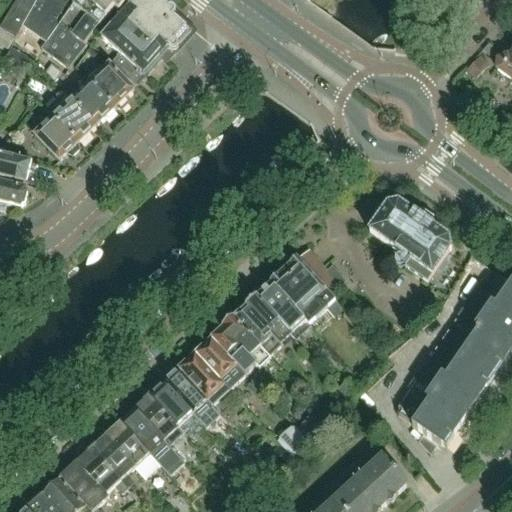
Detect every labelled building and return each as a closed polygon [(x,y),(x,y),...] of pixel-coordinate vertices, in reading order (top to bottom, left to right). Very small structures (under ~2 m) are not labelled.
[(18,0),(12,11),(27,21),(30,16),(40,0),(18,0)] [(35,36),(59,0),(40,0),(30,16),(27,21),(23,28),(35,36)] [(76,0),(59,0),(35,36),(47,43),(73,5),(76,0)] [(118,13),(129,0),(76,0),(73,5),(47,43),(42,50),(68,70),(87,47),(86,45),(113,11),(117,14),(118,13)] [(149,29),(166,10),(155,0),(129,0),(118,13),(120,14),(126,6),(129,8),(102,40),(120,56),(148,26),(149,29)] [(192,33),(166,10),(149,29),(162,40),(164,38),(178,48),(179,48),(192,33)] [(23,28),(27,21),(12,11),(0,30),(0,32),(15,41),(23,28)] [(168,59),(178,48),(164,38),(162,40),(149,29),(148,26),(120,56),(145,79),(163,59),(167,63),(169,61),(168,59)] [(90,50),(86,55),(94,62),(99,57),(90,50)] [(12,51),(4,65),(21,74),(29,60),(12,51)] [(511,54),(508,61),(506,60),(498,63),(497,72),(510,81),(511,83),(511,54)] [(52,68),(45,77),(55,85),(62,75),(52,68)] [(134,94),(109,68),(90,86),(115,112),(116,111),(121,113),(128,107),(127,106),(126,101),(134,94)] [(115,112),(90,86),(72,103),(97,129),(115,112)] [(97,129),(72,103),(65,96),(46,113),(53,121),(78,147),(97,129)] [(78,147),(53,121),(35,139),(60,165),(68,158),(72,159),(73,160),(80,153),(79,152),(78,148),(78,147)] [(27,185),(32,166),(0,156),(0,180),(1,181),(26,187),(27,185)] [(25,206),(28,196),(25,191),(0,185),(0,183),(1,181),(0,180),(0,213),(5,215),(7,207),(21,210),(25,206)] [(376,223),(368,234),(412,266),(408,271),(429,285),(452,253),(451,241),(434,230),(434,221),(424,214),(415,216),(399,204),(388,207),(386,209),(380,209),(374,217),(376,223)] [(308,252),(297,262),(329,296),(343,283),(332,270),(328,274),(308,252)] [(277,281),(271,286),(308,327),(314,322),(335,303),(329,296),(297,262),(289,269),(290,269),(277,281)] [(511,286),(511,287),(495,275),(493,273),(443,344),(496,382),(511,358),(511,286)] [(257,300),(256,301),(288,336),(290,337),(296,344),(311,330),(308,327),(271,286),(268,289),(269,289),(261,296),(259,298),(257,300)] [(236,320),(234,321),(270,360),(271,358),(281,349),(279,347),(290,337),(288,336),(256,301),(257,300),(256,300),(244,311),(245,311),(236,320)] [(216,337),(214,339),(248,375),(256,368),(260,372),(271,361),(270,360),(234,321),(232,322),(232,323),(225,329),(224,329),(223,330),(223,331),(216,337)] [(197,355),(196,355),(230,392),(245,378),(211,342),(203,349),(201,351),(197,355)] [(447,452),(468,422),(468,423),(472,418),(475,413),(474,412),(496,382),(443,344),(397,410),(398,418),(413,429),(412,430),(423,438),(418,445),(429,457),(431,458),(438,448),(447,454),(447,453),(447,452)] [(181,370),(179,372),(209,405),(212,408),(215,406),(230,392),(196,355),(195,356),(196,356),(186,366),(185,365),(183,367),(184,367),(181,370)] [(168,382),(164,386),(194,419),(200,426),(202,428),(207,433),(213,427),(200,413),(209,405),(179,372),(178,374),(177,372),(167,381),(168,382)] [(363,387),(354,377),(341,390),(349,399),(363,387)] [(259,378),(253,383),(266,397),(271,392),(259,378)] [(266,397),(253,383),(248,388),(260,402),(266,397)] [(152,397),(149,399),(184,437),(187,441),(202,428),(200,426),(194,419),(164,386),(154,395),(153,394),(151,396),(152,397)] [(144,404),(135,413),(169,451),(170,450),(171,449),(184,437),(149,399),(147,402),(146,401),(144,403),(144,404)] [(312,439),(329,424),(317,412),(301,427),(312,439)] [(122,425),(120,426),(162,470),(171,480),(185,467),(170,450),(169,451),(135,413),(125,422),(124,421),(123,422),(123,423),(122,425)] [(116,430),(106,440),(136,472),(137,471),(147,483),(162,470),(120,426),(118,429),(117,428),(115,430),(116,430)] [(294,428),(277,444),(292,460),(309,444),(294,428)] [(94,451),(91,453),(128,493),(135,487),(127,479),(136,472),(106,440),(96,449),(95,448),(93,450),(94,451)] [(263,442),(255,450),(261,458),(270,450),(263,442)] [(77,466),(107,499),(107,498),(115,491),(122,499),(128,493),(91,453),(89,456),(88,455),(86,457),(86,458),(77,466)] [(381,511),(386,508),(406,489),(407,489),(408,488),(383,461),(382,460),(335,503),(342,511),(381,511)] [(62,479),(60,481),(86,509),(88,511),(99,511),(98,511),(109,501),(107,499),(77,466),(76,466),(62,479)] [(264,466),(249,479),(255,486),(270,473),(264,466)] [(255,486),(249,479),(237,490),(244,497),(255,486)] [(42,497),(41,498),(53,511),(82,511),(86,509),(60,481),(60,480),(58,482),(47,493),(42,497)] [(28,510),(29,511),(53,511),(41,498),(32,506),(31,507),(28,510)] [(342,511),(335,503),(325,511),(342,511)]
